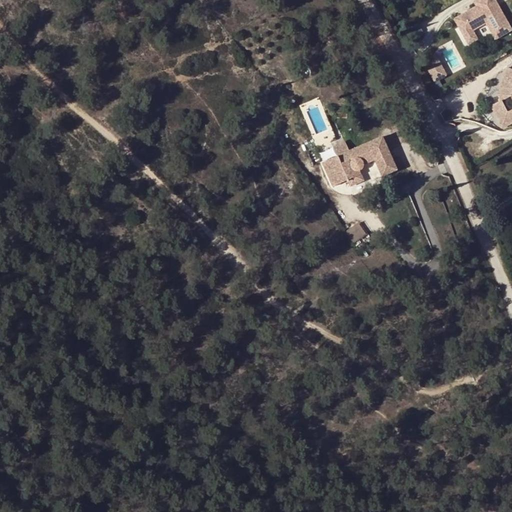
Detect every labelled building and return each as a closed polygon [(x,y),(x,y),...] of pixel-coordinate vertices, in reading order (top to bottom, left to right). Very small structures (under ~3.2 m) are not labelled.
[(498,0),(474,0),(477,6),(455,17),(466,41),(490,30),(494,38),(511,29),(511,11),(511,9),(504,12),(498,0)] [(511,123),(511,69),(507,68),(497,94),(500,101),(510,97),(511,100),(511,109),(507,112),(501,101),(491,106),(501,127),(511,122),(511,123)] [(344,172),(341,173),(344,181),(347,180),(350,186),(363,180),(358,170),(360,169),(362,166),(362,164),(374,159),(366,142),(349,150),(344,141),(332,146),(337,156),(344,172)] [(327,161),(333,177),(341,173),(344,172),(337,156),(327,161)] [(360,222),(347,231),(355,243),(368,234),(360,222)]
